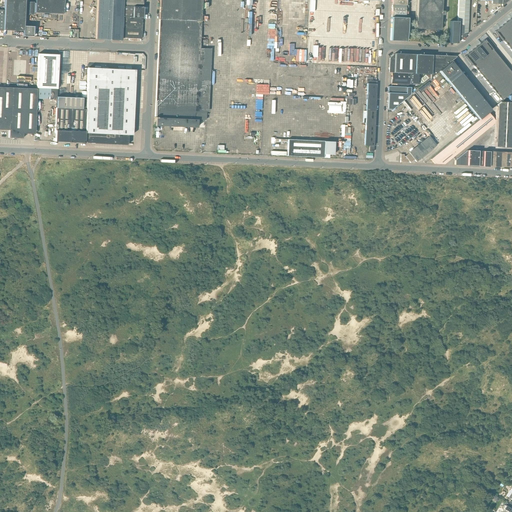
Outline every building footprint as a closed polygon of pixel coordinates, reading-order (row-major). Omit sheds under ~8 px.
[(3,30),(4,30),(23,31),(22,36),(32,36),(32,26),(23,26),(24,0),(4,0),(4,10),(3,30)] [(34,0),(35,3),(34,3),(34,2),(29,2),(28,15),(33,15),(33,13),(63,14),(63,0),(34,0)] [(95,39),(104,40),(110,40),(111,40),(121,40),(120,40),(121,17),(121,0),(96,0),(95,39)] [(154,117),(154,118),(154,125),(154,126),(154,125),(160,125),(172,125),(172,126),(172,125),(174,126),(174,127),(176,127),(176,126),(178,126),(178,127),(178,126),(195,127),(196,127),(196,119),(205,120),(205,113),(206,91),(197,91),(199,48),(201,0),(159,0),(159,19),(155,108),(154,117)] [(416,0),(416,28),(440,30),(440,15),(443,15),(444,15),(444,11),(443,11),(441,11),(441,0),(416,0)] [(391,4),(391,17),(404,18),(405,5),(391,4)] [(142,18),(142,7),(122,6),(121,17),(142,18)] [(123,17),(122,28),(141,29),(142,18),(123,17)] [(391,17),(390,29),(406,30),(406,18),(404,18),(391,17)] [(449,40),(449,43),(456,43),(456,42),(459,40),(467,34),(467,30),(457,29),(457,25),(457,21),(449,21),(449,40)] [(511,28),(506,21),(502,25),(510,34),(511,32),(511,28)] [(502,25),(499,28),(506,37),(510,34),(502,25)] [(121,38),(127,38),(141,39),(141,29),(122,28),(121,28),(121,38)] [(499,28),(494,31),(502,41),(506,37),(499,28)] [(405,41),(406,35),(406,30),(390,29),(390,40),(405,41)] [(506,37),(502,41),(503,41),(506,44),(511,39),(511,32),(510,34),(506,37)] [(484,39),(480,43),(488,52),(492,49),(484,39)] [(476,46),(484,56),(488,52),(480,43),(476,46)] [(480,59),(484,56),(476,46),(472,49),(480,59)] [(468,52),(476,62),(480,59),(472,49),(468,52)] [(488,52),(484,56),(487,60),(495,53),(492,50),(492,49),(488,52)] [(472,65),(476,62),(468,52),(464,56),(472,65)] [(393,55),(389,58),(388,72),(391,72),(413,74),(414,54),(394,53),(394,55),(393,55)] [(495,53),(487,60),(490,63),(498,57),(495,53)] [(50,88),(56,89),(58,54),(38,54),(36,88),(50,88)] [(413,74),(417,74),(419,74),(421,74),(422,55),(414,54),(413,74)] [(430,55),(422,55),(421,74),(430,74),(430,55)] [(438,71),(443,67),(444,56),(430,55),(430,74),(429,78),(438,71)] [(450,61),(455,57),(455,56),(444,56),(443,67),(450,61)] [(476,62),(472,65),(472,66),(473,65),(475,69),(487,60),(484,56),(480,59),(476,62)] [(498,57),(490,63),(493,67),(501,61),(498,57)] [(487,60),(475,69),(479,73),(490,63),(487,60)] [(438,71),(443,77),(455,67),(450,61),(443,67),(438,71)] [(501,61),(493,67),(497,71),(504,65),(501,61)] [(490,63),(479,73),(482,77),(493,67),(490,63)] [(504,65),(497,71),(500,75),(508,69),(504,65)] [(334,73),(352,74),(352,67),(335,66),(334,73)] [(448,83),(460,73),(455,67),(443,77),(448,83)] [(493,67),(482,77),(485,81),(497,71),(493,67)] [(85,109),(84,133),(87,133),(87,137),(86,137),(85,142),(85,143),(88,143),(90,143),(93,143),(96,143),(98,143),(101,143),(103,144),(106,144),(108,144),(111,144),(114,144),(116,144),(121,144),(124,144),(127,145),(127,142),(127,140),(127,138),(127,135),(131,135),(131,130),(132,124),(132,119),(132,113),(132,108),(133,86),(134,81),(134,75),(134,70),(115,69),(87,68),(86,98),(86,108),(85,109)] [(508,69),(500,75),(503,79),(511,73),(508,69)] [(497,71),(485,81),(488,85),(500,75),(497,71)] [(417,74),(413,74),(391,72),(391,84),(416,85),(416,84),(418,84),(419,74),(417,74)] [(465,79),(460,73),(448,83),(453,89),(465,79)] [(503,79),(501,80),(504,84),(511,77),(511,74),(511,73),(503,79)] [(419,80),(422,83),(428,78),(425,75),(419,80)] [(500,75),(488,85),(491,88),(501,80),(503,79),(500,75)] [(470,86),(465,79),(453,89),(458,95),(470,86)] [(501,80),(491,88),(494,92),(504,84),(501,80)] [(364,145),(369,146),(372,146),(373,146),(372,146),(374,111),(374,108),(375,84),(376,84),(367,83),(365,110),(364,145)] [(504,84),(494,92),(498,96),(507,88),(504,84)] [(12,139),(16,140),(16,138),(22,138),(22,133),(34,134),(35,108),(36,89),(0,86),(0,129),(8,130),(8,138),(12,138),(12,139)] [(458,95),(463,101),(475,92),(470,86),(458,95)] [(387,98),(386,109),(387,109),(391,109),(393,108),(409,95),(409,87),(405,87),(405,93),(387,93),(387,95),(387,98)] [(498,96),(501,100),(511,92),(507,88),(498,96)] [(468,107),(480,98),(475,92),(463,101),(468,107)] [(485,104),(480,98),(468,107),(473,113),(485,104)] [(511,102),(508,102),(500,102),(497,105),(495,147),(511,147),(511,102)] [(490,110),(485,104),(473,113),(478,120),(487,112),(490,110)] [(85,109),(69,108),(55,107),(55,108),(54,141),(84,143),(84,133),(85,109)] [(468,128),(476,138),(494,124),(494,121),(488,113),(468,128)] [(449,144),(457,153),(476,138),(468,128),(449,144)] [(400,162),(405,163),(405,162),(406,162),(408,160),(410,163),(414,159),(416,162),(416,161),(436,145),(429,137),(405,156),(404,156),(403,156),(403,154),(400,154),(400,162)] [(287,139),(286,156),(323,158),(323,154),(324,141),(287,139)] [(434,164),(435,164),(443,164),(457,153),(449,144),(430,159),(434,164)] [(467,150),(454,160),(454,165),(467,165),(467,150)]
